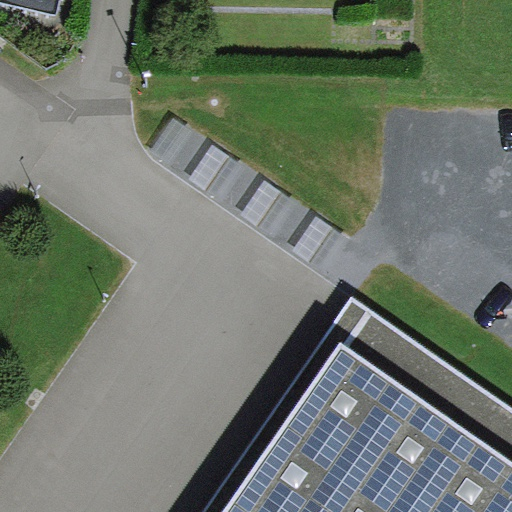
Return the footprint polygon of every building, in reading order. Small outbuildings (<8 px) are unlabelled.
[(174,117),(152,151),(169,163),(192,129),(174,117)] [(211,145),(188,179),(206,191),(229,157),(211,145)] [(263,181),(241,215),(259,227),(281,193),(263,181)] [(316,218),(293,251),(311,263),(334,230),(316,218)] [(511,511),(511,413),(352,305),(209,511),(511,511)]
